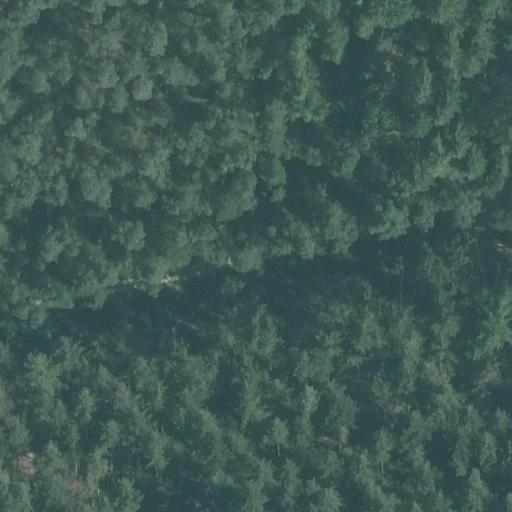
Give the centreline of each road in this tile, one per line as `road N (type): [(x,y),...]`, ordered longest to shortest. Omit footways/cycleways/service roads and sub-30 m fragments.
road 1 (track): [(511,200),(0,315)]
road 2 (track): [(37,511),(5,314)]
